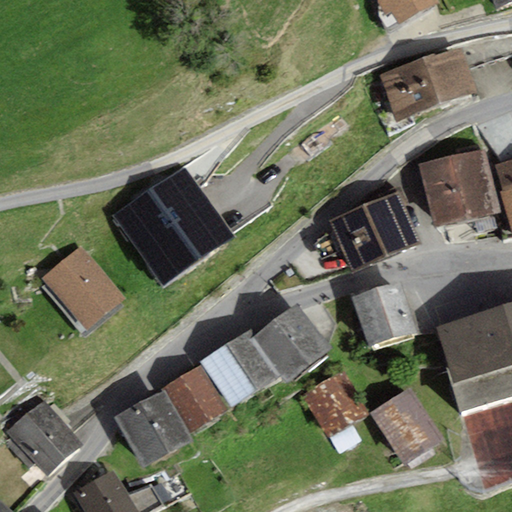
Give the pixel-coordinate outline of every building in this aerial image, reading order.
[(440,5),(437,0),(377,0),(379,18),(389,34),(440,5)] [(511,3),(511,0),(494,0),(498,9),(511,3)] [(379,76),(396,122),(478,91),(461,46),(379,76)] [(499,212),(484,150),(419,166),(433,228),(499,212)] [(511,160),(497,165),(504,192),(500,194),(511,235),(511,160)] [(164,289),(235,238),(183,166),(112,217),(164,289)] [(354,274),(422,244),(398,191),(330,221),(354,274)] [(126,299),(80,246),(42,279),(88,332),(126,299)] [(417,333),(399,281),(353,298),(370,349),(417,333)] [(511,304),(437,327),(450,369),(447,371),(459,412),(511,397),(511,304)] [(331,347),(295,305),(253,337),(285,374),(291,381),(331,347)] [(285,374),(253,337),(249,330),(201,363),(232,406),(285,374)] [(162,388),(164,391),(188,434),(228,410),(199,367),(162,388)] [(367,418),(342,373),(304,394),(330,439),(367,418)] [(444,439),(408,389),(371,415),(407,465),(444,439)] [(188,434),(164,391),(114,418),(142,470),(192,443),(188,434)] [(48,477),(82,445),(42,401),(8,433),(13,439),(7,445),(28,469),(35,463),(48,477)] [(128,497),(111,471),(73,496),(84,511),(153,511),(163,506),(151,487),(128,497)] [(0,511),(13,511),(0,500),(0,511)]
